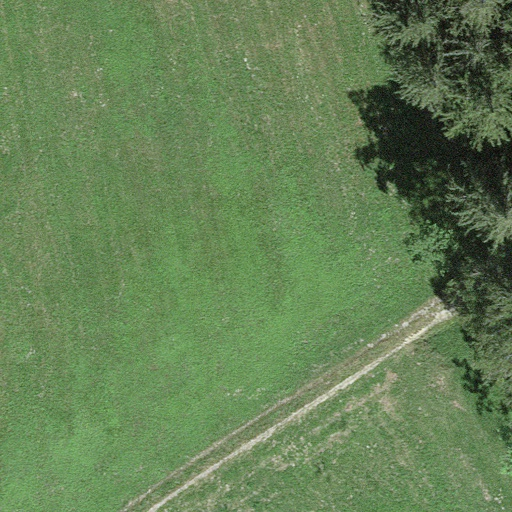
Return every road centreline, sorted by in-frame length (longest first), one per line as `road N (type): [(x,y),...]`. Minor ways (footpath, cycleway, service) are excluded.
road 1 (track): [(511,287),(412,328),(136,511)]
road 2 (track): [(403,0),(442,101),(511,221)]
